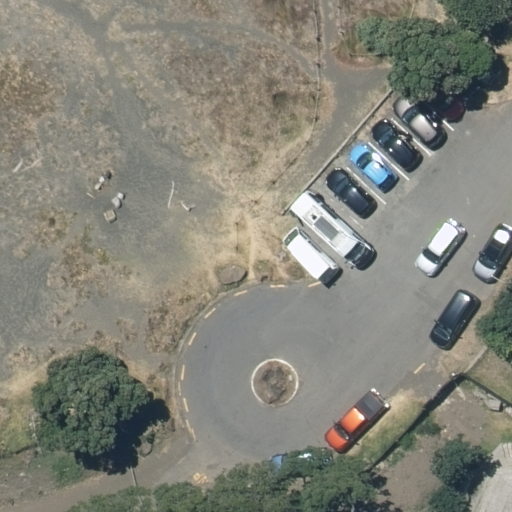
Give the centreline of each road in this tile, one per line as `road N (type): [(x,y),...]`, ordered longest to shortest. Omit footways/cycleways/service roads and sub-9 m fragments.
road 1 (residential): [(325,350),(337,389),(332,409),(307,440),(268,449),(231,434),(211,398),(217,356),(231,339)]
road 2 (residential): [(325,350),(447,247),(511,171)]
